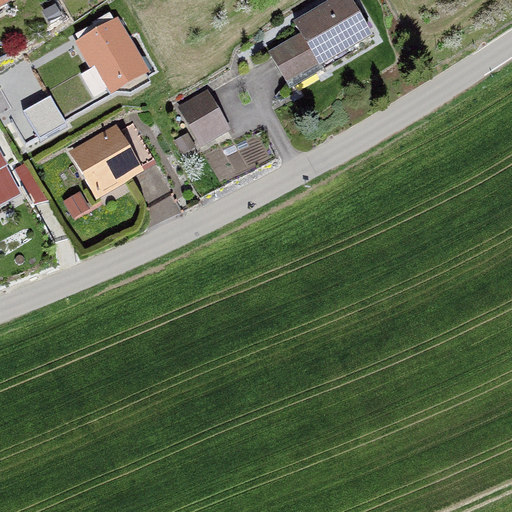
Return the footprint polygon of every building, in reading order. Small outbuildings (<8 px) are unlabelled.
[(302,37),(270,55),(291,89),(323,70),(319,65),(370,35),(349,0),(340,0),(295,26),(302,37)] [(94,70),(49,95),(50,97),(23,113),(40,142),(67,126),(61,117),(143,71),(116,23),(79,44),(94,70)] [(201,144),(227,129),(207,94),(181,109),(201,144)] [(75,156),(96,194),(154,160),(133,123),(75,156)] [(0,198),(15,190),(0,162),(0,198)] [(77,197),(68,203),(76,215),(85,209),(77,197)]
